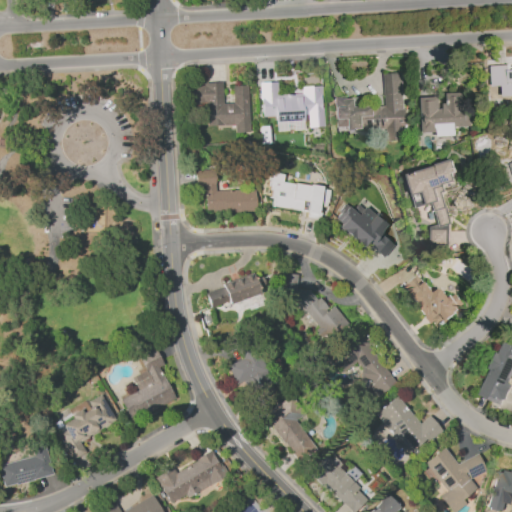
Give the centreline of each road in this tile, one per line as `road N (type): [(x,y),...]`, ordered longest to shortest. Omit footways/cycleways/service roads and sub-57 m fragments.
road 1 (residential): [(155,0),(171,290),(182,344),(230,437),(302,511)]
road 2 (tertiary): [(0,65),(511,37)]
road 3 (tertiary): [(508,0),(0,29)]
road 4 (residential): [(168,243),(283,243),(326,258),(362,285),(463,413),(511,437)]
road 5 (residential): [(211,409),(52,507)]
road 6 (residential): [(490,233),(503,277),(500,306),(484,331),(430,373)]
